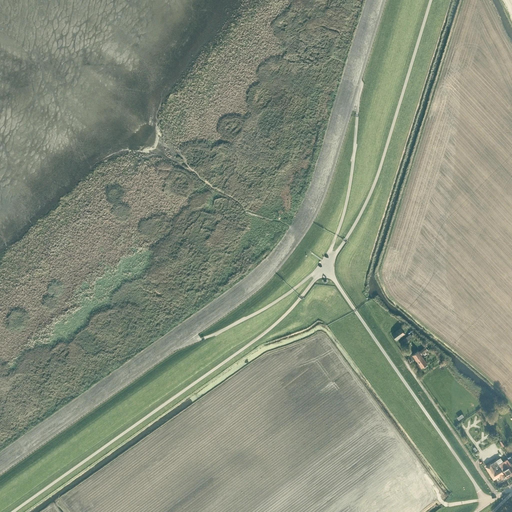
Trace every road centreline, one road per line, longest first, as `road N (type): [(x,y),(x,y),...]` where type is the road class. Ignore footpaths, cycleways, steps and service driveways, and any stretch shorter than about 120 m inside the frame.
road 1 (unclassified): [(13,511),(258,338),(324,268)]
road 2 (unclassified): [(324,268),(374,183),(430,0)]
road 3 (unclassified): [(486,503),(324,268)]
